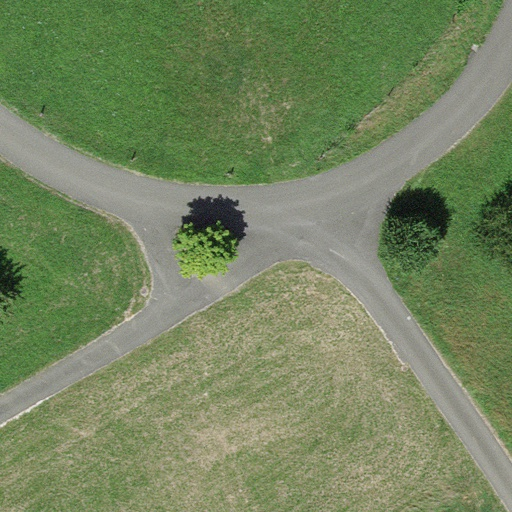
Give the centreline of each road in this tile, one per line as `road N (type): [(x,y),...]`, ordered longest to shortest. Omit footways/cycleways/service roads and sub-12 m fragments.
road 1 (track): [(0,406),(314,218),(511,501)]
road 2 (unclassified): [(511,31),(452,125),(314,218),(222,218),(129,202),(49,170),(0,135)]
